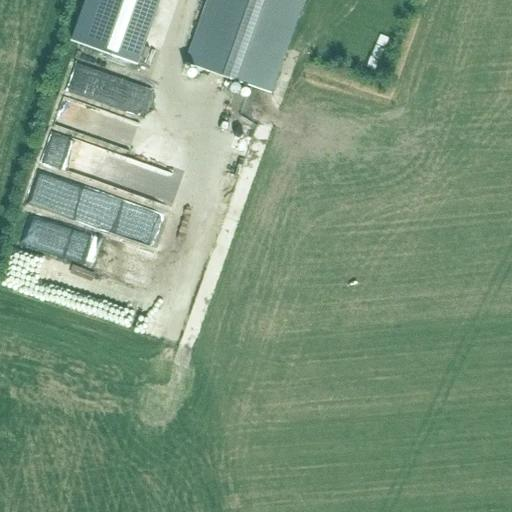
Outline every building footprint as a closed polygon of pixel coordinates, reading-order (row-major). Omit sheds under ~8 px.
[(157,0),(85,0),(71,41),(135,64),(157,0)] [(223,25),(223,29),(214,29),(214,24),(198,23),(197,57),(236,58),(237,26),(223,25)] [(72,87),(63,117),(139,140),(148,109),(151,110),(160,82),(84,58),(74,88),(72,87)] [(226,122),(208,167),(234,178),(253,133),(226,122)] [(47,171),(40,196),(167,234),(183,180),(93,153),(97,141),(55,128),(46,159),(101,175),(98,186),(47,171)] [(51,241),(59,222),(38,213),(30,232),(51,241)] [(69,223),(61,220),(53,242),(90,256),(99,230),(85,225),(82,233),(67,227),(69,223)] [(133,236),(116,237),(117,262),(132,261),(132,259),(145,259),(145,243),(133,243),(133,236)] [(20,246),(9,274),(49,289),(55,272),(64,275),(68,264),(20,246)]
